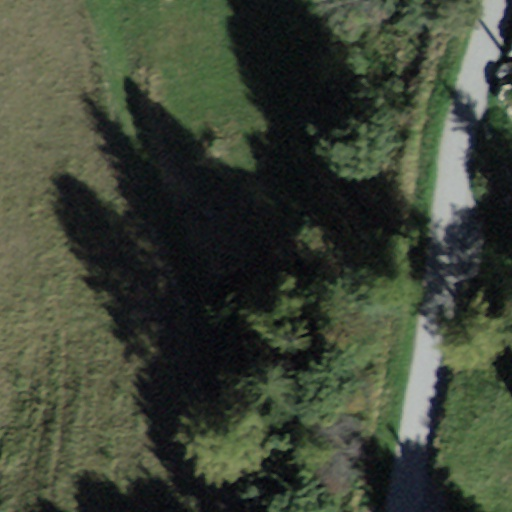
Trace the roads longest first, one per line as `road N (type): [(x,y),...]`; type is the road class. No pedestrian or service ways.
road 1 (track): [(219,511),(191,458),(126,250),(59,120),(39,0)]
road 2 (residential): [(511,2),(479,119),(421,511)]
